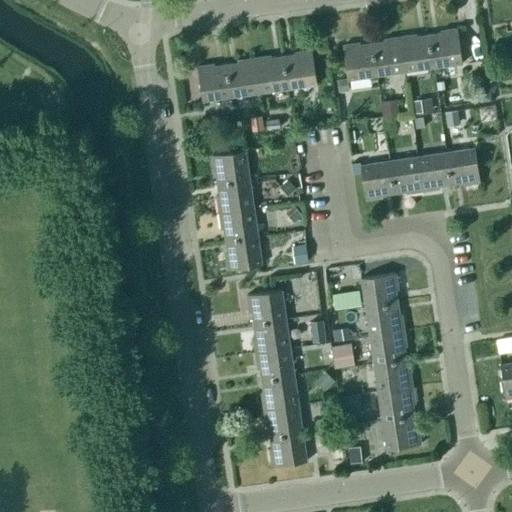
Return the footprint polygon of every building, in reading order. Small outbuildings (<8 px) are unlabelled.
[(458,28),(440,31),(441,33),(429,35),(434,68),(463,64),(458,28)] [(400,37),(405,72),(434,68),(429,35),(416,37),(415,34),(400,37)] [(465,63),(481,60),(477,35),(461,37),(465,63)] [(373,44),(377,76),(405,72),(400,37),(383,39),(384,42),(373,44)] [(359,46),(359,43),(343,45),(348,80),(377,76),(373,44),(359,46)] [(312,49),(294,52),(295,54),(283,56),(288,89),(317,85),(312,49)] [(288,89),(283,56),(271,58),(270,56),(255,58),(260,93),(288,89)] [(260,93),(255,58),(238,60),(238,63),(227,64),(232,97),(260,93)] [(213,66),(213,64),(197,66),(203,101),(232,97),(227,64),(213,66)] [(347,78),(337,80),(339,93),(349,91),(347,78)] [(444,107),(464,104),(462,88),(442,91),(444,107)] [(432,98),(414,101),(416,113),(434,111),(432,98)] [(397,99),(381,101),(383,117),(399,115),(397,99)] [(458,110),(445,112),(447,126),(460,125),(458,110)] [(420,116),(422,124),(434,121),(432,113),(420,116)] [(261,115),(250,116),(252,130),(263,128),(261,115)] [(280,118),(265,121),(266,128),(281,126),(280,118)] [(288,147),(293,136),(280,131),(276,142),(288,147)] [(234,150),(245,148),(243,135),(232,137),(234,150)] [(463,185),(480,182),(476,147),(446,152),(451,183),(463,181),(463,185)] [(246,150),(211,155),(213,172),(216,171),(218,184),(250,179),(246,150)] [(438,185),(451,183),(446,152),(418,156),(423,191),(439,188),(438,185)] [(407,190),(407,193),(423,191),(418,156),(390,161),(394,192),(407,190)] [(351,163),(353,173),(362,172),(366,199),(382,197),(382,194),(394,192),(390,161),(361,165),(361,162),(351,163)] [(219,195),(217,196),(219,212),(254,207),(250,179),(218,184),(219,195)] [(288,179),(280,187),(288,196),(297,188),(288,179)] [(295,206),(286,213),(293,222),(302,215),(295,206)] [(222,228),(224,228),(226,240),(259,235),(254,207),(219,212),(222,228)] [(225,253),(227,269),(263,264),(259,235),(226,240),(228,252),(225,253)] [(306,243),(291,245),(293,263),(308,261),(306,243)] [(395,290),(398,289),(396,273),(360,278),(364,307),(397,302),(395,290)] [(317,283),(302,285),(306,306),(320,304),(317,283)] [(283,289),(247,294),(249,311),(253,310),(254,323),(287,318),(283,289)] [(359,290),(332,294),(334,302),(335,310),(362,305),(359,290)] [(369,335),(404,330),(402,314),(399,314),(397,302),(364,307),(369,335)] [(256,334),(253,335),(256,352),(291,346),(287,318),(254,323),(256,334)] [(312,342),(326,340),(323,319),(309,321),(312,342)] [(348,327),(332,330),(334,341),(350,339),(348,327)] [(373,363),(405,359),(404,347),(407,347),(404,330),(369,335),(373,363)] [(350,343),(331,345),(334,367),(353,364),(350,343)] [(258,367),(261,367),(263,380),(295,375),(291,346),(256,352),(258,367)] [(377,392),(413,386),(410,370),(407,371),(405,359),(373,363),(377,392)] [(511,397),(511,362),(500,364),(505,399),(511,397)] [(323,390),(334,378),(324,370),(314,382),(323,390)] [(265,391),(262,392),(264,408),(299,403),(295,375),(263,380),(265,391)] [(338,395),(353,393),(351,382),(336,384),(338,395)] [(381,420),(414,415),(412,404),(415,403),(413,386),(377,392),(381,420)] [(353,394),(338,396),(340,411),(355,409),(353,394)] [(266,424),(269,424),(271,436),(304,431),(299,403),(264,408),(266,424)] [(421,444),(419,428),(416,428),(414,415),(381,420),(385,449),(421,444)] [(324,418),(316,420),(318,430),(325,428),(324,418)] [(348,429),(351,445),(364,443),(361,428),(348,429)] [(270,449),(272,466),(308,460),(304,431),(271,436),(273,449),(270,449)] [(322,447),(338,445),(336,432),(320,435),(322,447)]
